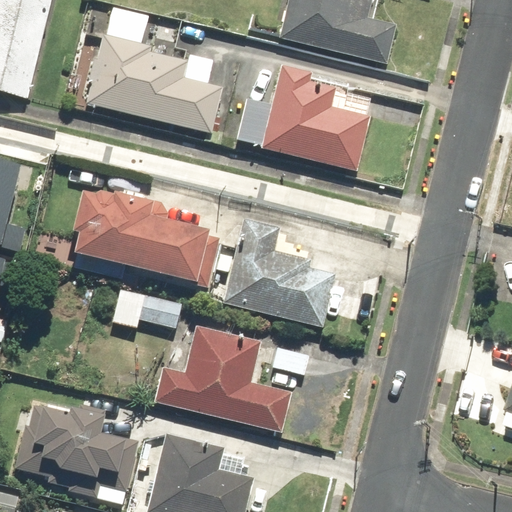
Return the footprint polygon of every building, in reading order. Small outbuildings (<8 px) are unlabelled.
[(0,0),(0,94),(29,101),(53,0),(0,0)] [(290,0),(281,39),(388,66),(398,27),(369,20),(374,0),(290,0)] [(105,36),(88,105),(212,136),(223,89),(185,80),(189,63),(150,54),(152,48),(105,36)] [(248,100),(237,143),(359,173),(373,118),(332,108),(337,90),(311,84),(313,75),(284,68),(274,107),(248,100)] [(0,161),(0,235),(18,166),(0,161)] [(82,236),(77,256),(194,284),(194,286),(209,290),(222,240),(212,238),(212,234),(167,223),(169,215),(168,209),(163,205),(158,203),(153,203),(152,204),(117,196),(117,198),(104,195),(97,198),(86,195),(76,235),(82,236)] [(246,222),(226,305),(324,329),(337,275),(311,269),(313,262),(276,253),(282,230),(246,222)] [(140,321),(177,330),(183,307),(121,292),(114,324),(138,330),(140,321)] [(165,370),(156,405),(283,436),(293,394),(253,384),(263,344),(198,328),(186,375),(165,370)] [(279,350),(274,368),(305,376),(310,357),(279,350)] [(27,427),(16,471),(127,499),(141,444),(104,434),(108,419),(73,411),(71,417),(35,408),(30,428),(27,427)] [(168,436),(149,511),(248,511),(256,481),(220,472),(225,450),(168,436)] [(17,511),(20,498),(0,493),(0,511),(17,511)]
